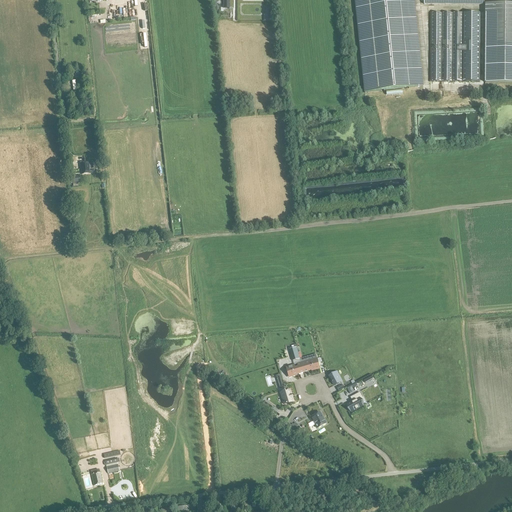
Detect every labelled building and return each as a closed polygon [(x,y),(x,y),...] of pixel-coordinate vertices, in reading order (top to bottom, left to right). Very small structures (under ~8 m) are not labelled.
[(232,0),(223,0),(224,5),(225,5),(225,8),(230,9),(230,8),(233,8),(232,0)] [(410,0),(355,0),(365,93),(419,87),(410,0)] [(511,4),(485,4),(485,82),(511,82),(511,4)] [(431,13),(431,82),(480,82),(480,13),(431,13)] [(90,165),(88,165),(88,163),(80,164),(81,174),(89,173),(89,169),(96,169),(95,163),(90,163),(90,165)] [(70,177),(70,179),(71,184),(80,183),(79,176),(70,177)] [(296,348),(290,350),(293,361),(300,359),(296,348)] [(301,363),(304,373),(320,368),(317,358),(301,363)] [(286,368),(289,377),(304,373),(301,363),(286,368)] [(336,373),(329,376),(334,386),(341,382),(336,373)] [(276,376),(280,388),(286,386),(285,383),(283,384),(280,375),(276,376)] [(281,393),(284,405),(294,402),(292,397),(293,397),(292,396),(290,390),(281,393)] [(359,399),(362,397),(360,393),(352,397),(354,401),(347,405),(351,412),(356,410),(359,409),(359,408),(363,406),(359,399)] [(320,413),(311,417),(317,428),(326,424),(320,413)] [(295,423),(294,425),(297,427),(296,428),(300,432),(303,429),(295,423)] [(280,462),(306,465),(308,454),(293,452),(293,449),(297,449),(297,445),(283,443),(281,454),(286,455),(286,456),(288,456),(288,459),(281,458),(280,462)] [(105,459),(108,459),(121,456),(120,451),(104,455),(105,459)] [(108,474),(113,473),(119,472),(118,465),(106,467),(108,474)] [(103,484),(100,474),(92,476),(94,486),(103,484)] [(260,508),(260,498),(249,498),(249,502),(255,502),(256,508),(260,508)]
